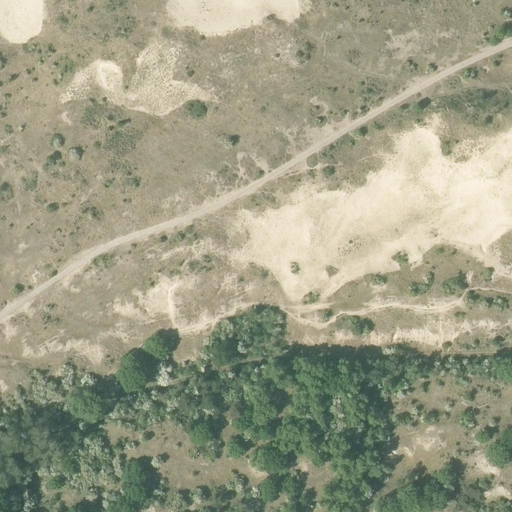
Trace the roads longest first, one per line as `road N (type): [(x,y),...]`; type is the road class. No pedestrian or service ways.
road 1 (track): [(0,316),(90,256),(247,189),(463,58),(511,39)]
road 2 (track): [(511,349),(265,354),(181,375),(74,419),(0,477)]
